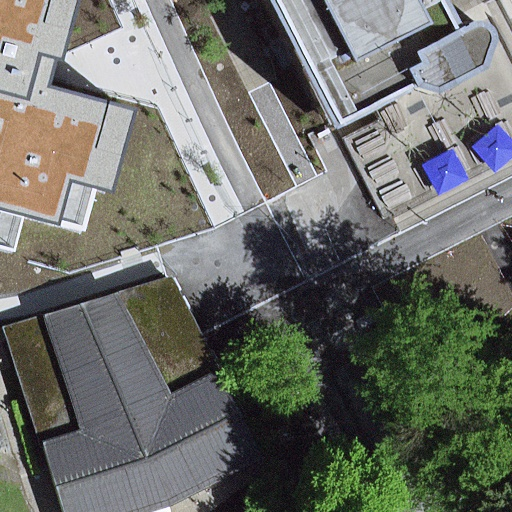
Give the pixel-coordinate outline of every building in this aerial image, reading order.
[(0,0),(0,248),(10,251),(20,215),(78,231),(90,187),(103,191),(124,111),(40,88),(47,58),(52,58),(67,0),(0,0)] [(258,0),(324,129),(332,126),(330,121),(334,119),(273,0),(258,0)] [(273,0),(334,119),(330,121),(332,126),(403,91),(402,88),(406,86),(427,95),(477,70),(486,39),(483,30),(473,23),(452,29),(431,40),(410,0),(273,0)] [(410,0),(431,40),(452,29),(437,0),(410,0)] [(186,235),(230,221),(212,165),(168,179),(186,235)] [(175,350),(198,338),(168,279),(143,286),(175,350)] [(121,511),(165,497),(257,453),(198,338),(175,350),(143,286),(5,329),(61,511),(121,511)]
